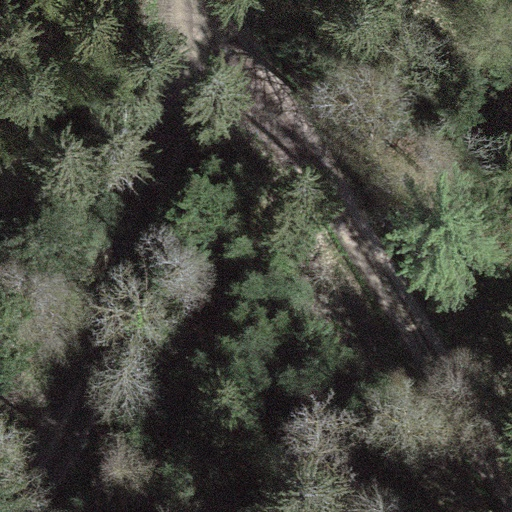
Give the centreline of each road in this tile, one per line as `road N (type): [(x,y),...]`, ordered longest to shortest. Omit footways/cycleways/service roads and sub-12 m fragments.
road 1 (track): [(511,475),(391,309),(227,0)]
road 2 (track): [(220,0),(83,388),(24,511)]
